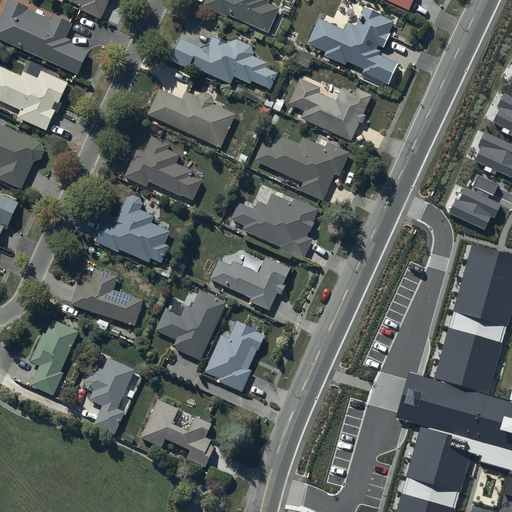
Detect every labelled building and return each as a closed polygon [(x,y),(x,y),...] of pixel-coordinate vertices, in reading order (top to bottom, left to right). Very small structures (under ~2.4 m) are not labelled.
[(0,40),(80,76),(90,53),(66,42),(74,25),(54,16),(52,21),(29,11),(30,8),(11,0),(0,24),(0,40)] [(63,0),(81,8),(80,11),(102,22),(110,5),(109,5),(111,0),(63,0)] [(208,0),(204,9),(228,20),(229,17),(268,35),(279,12),(269,7),(272,2),(268,0),(208,0)] [(381,0),(412,13),(417,0),(381,0)] [(346,32),(321,21),(310,46),(328,53),(326,58),(348,67),(349,63),(367,71),(363,78),(384,87),(385,84),(390,86),(400,65),(381,57),(383,53),(379,51),(381,47),(386,50),(392,35),(391,35),(396,23),(383,18),(384,16),(367,9),(364,17),(365,17),(360,29),(350,24),(346,32)] [(200,47),(180,38),(170,60),(188,68),(190,65),(231,83),(234,76),(251,84),(252,81),(270,89),(277,76),(275,75),(276,73),(265,68),(267,63),(253,56),(254,54),(254,53),(254,52),(253,51),(253,50),(252,49),(252,48),(251,47),(250,46),(249,45),(249,44),(248,44),(247,43),(246,43),(245,42),(244,42),(243,42),(242,41),(241,41),(240,41),(239,41),(238,41),(237,41),(236,41),(235,41),(234,41),(233,41),(232,42),(231,42),(230,43),(214,36),(211,43),(200,47)] [(312,57),(301,53),(296,64),(308,69),(312,57)] [(63,106),(61,105),(69,86),(42,74),(39,81),(25,75),(23,79),(0,69),(0,103),(22,113),(18,120),(48,134),(56,115),(59,116),(63,106)] [(323,91),(303,81),(291,106),(306,113),(303,120),(352,143),(361,124),(364,126),(368,118),(365,116),(374,98),(359,91),(357,96),(344,90),(337,104),(320,96),(323,91)] [(183,99),(159,89),(148,114),(220,148),(236,114),(214,104),(215,103),(215,102),(214,101),(214,100),(214,99),(213,98),(212,97),(212,96),(211,96),(211,95),(210,95),(209,94),(208,94),(207,94),(206,93),(205,93),(204,93),(203,93),(202,94),(201,94),(200,94),(200,95),(199,95),(198,97),(187,91),(183,99)] [(511,97),(503,93),(496,106),(499,108),(492,122),(503,127),(501,130),(511,136),(511,97)] [(0,182),(22,192),(34,165),(35,165),(36,165),(37,165),(37,164),(38,164),(39,164),(40,163),(41,162),(42,161),(43,160),(43,159),(44,158),(44,157),(44,156),(45,155),(45,154),(45,153),(45,152),(44,151),(44,150),(44,149),(43,148),(43,147),(42,146),(0,126),(0,182)] [(511,143),(484,131),(477,145),(481,147),(475,161),(485,166),(484,169),(495,174),(497,171),(511,177),(511,143)] [(194,200),(203,180),(192,175),(194,170),(177,163),(180,154),(169,149),(171,145),(151,136),(144,152),(138,150),(134,158),(133,158),(124,176),(148,187),(150,182),(182,196),(183,195),(194,200)] [(351,156),(329,146),(327,150),(304,140),(300,147),(279,137),(273,149),(264,145),(256,163),(305,186),(302,193),(324,203),(336,177),(341,179),(351,156)] [(499,184),(477,174),(472,187),(478,189),(477,192),(465,187),(459,201),(455,200),(449,213),(485,230),(491,216),(495,218),(501,204),(487,198),(489,194),(493,196),(499,184)] [(162,263),(169,246),(165,244),(171,231),(152,222),(155,216),(141,209),(143,205),(143,204),(143,203),(143,202),(142,202),(142,201),(141,200),(141,199),(140,199),(140,198),(139,198),(138,197),(137,197),(137,196),(136,196),(135,196),(134,196),(133,196),(132,196),(131,196),(130,196),(129,196),(128,197),(127,197),(118,217),(115,216),(112,223),(106,220),(96,242),(119,252),(120,249),(150,263),(151,258),(162,263)] [(257,213),(240,205),(233,222),(246,228),(244,232),(282,248),(280,253),(304,263),(313,241),(308,239),(310,234),(312,235),(316,225),(315,224),(320,212),(296,202),(295,206),(275,197),(270,208),(261,204),(257,213)] [(0,241),(7,228),(10,229),(20,206),(4,198),(1,204),(0,203),(0,241)] [(511,389),(511,390),(509,400),(486,393),(511,303),(511,257),(473,247),(435,380),(428,403),(422,425),(395,511),(455,511),(472,455),(479,457),(477,465),(511,474),(505,495),(511,497),(511,389)] [(261,276),(235,265),(233,269),(221,263),(212,283),(253,301),(251,305),(270,314),(278,296),(283,298),(287,289),(285,288),(292,272),(268,261),(261,276)] [(84,286),(78,284),(71,305),(135,326),(143,300),(114,291),(119,276),(95,268),(90,283),(85,281),(84,286)] [(171,311),(166,309),(157,330),(177,339),(174,345),(179,347),(178,350),(200,360),(226,302),(200,290),(193,308),(186,305),(175,301),(171,311)] [(40,366),(31,385),(53,395),(63,373),(61,372),(79,331),(52,320),(46,334),(44,333),(31,362),(40,366)] [(229,338),(222,335),(205,371),(220,378),(218,381),(242,392),(252,371),(249,369),(264,335),(256,332),(257,330),(237,321),(229,338)] [(93,391),(90,400),(102,406),(94,424),(115,434),(125,412),(117,409),(135,370),(108,358),(103,370),(102,369),(101,369),(100,369),(99,369),(98,369),(97,369),(96,369),(95,369),(94,369),(93,369),(93,370),(92,370),(91,370),(90,371),(89,372),(88,373),(87,374),(87,375),(86,376),(86,377),(86,378),(85,379),(85,380),(85,381),(85,382),(85,383),(85,384),(86,384),(86,385),(86,386),(87,387),(87,388),(88,389),(93,391)] [(422,425),(435,380),(409,373),(395,418),(422,425)] [(213,423),(195,416),(194,419),(179,412),(181,409),(158,399),(141,438),(162,447),(166,438),(191,449),(187,459),(206,467),(214,447),(209,445),(212,440),(206,438),(213,423)]
